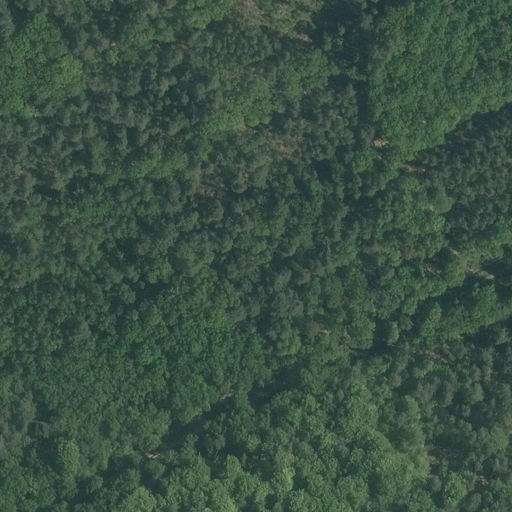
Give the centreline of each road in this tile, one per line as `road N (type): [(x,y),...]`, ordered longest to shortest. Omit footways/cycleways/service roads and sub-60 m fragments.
road 1 (track): [(52,511),(511,250)]
road 2 (track): [(0,107),(184,0)]
